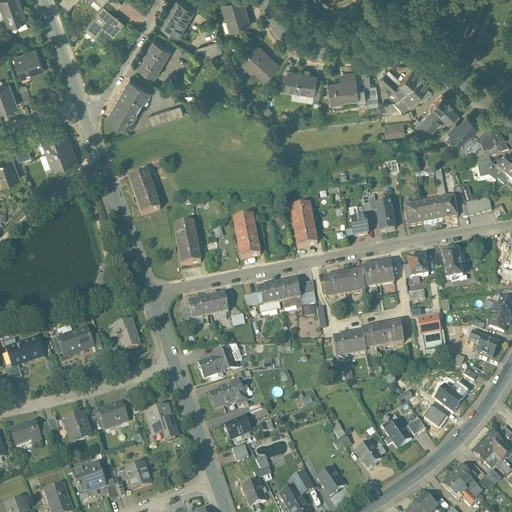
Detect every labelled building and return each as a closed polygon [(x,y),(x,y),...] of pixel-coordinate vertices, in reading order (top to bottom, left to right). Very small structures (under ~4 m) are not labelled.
[(19,0),(0,0),(0,2),(9,26),(17,22),(19,28),(28,25),(19,0)] [(121,3),(118,0),(107,0),(117,8),(121,3)] [(193,8),(179,0),(175,0),(161,25),(177,35),(193,8)] [(226,0),(222,1),(230,28),(249,22),(242,0),(226,0)] [(123,23),(103,6),(85,28),(93,35),(101,25),(113,35),(123,23)] [(169,48),(153,39),(137,66),(153,75),(169,48)] [(219,41),(197,47),(194,53),(204,59),(207,54),(209,53),(210,56),(223,53),(219,41)] [(279,62),(258,43),(242,60),(252,69),(254,67),(265,77),(279,62)] [(36,49),(14,57),(21,77),(44,68),(36,49)] [(398,83),(392,89),(397,93),(401,97),(421,74),(413,66),(398,83)] [(316,73),(287,69),(285,87),(305,90),(306,90),(306,88),(313,89),(313,91),(314,91),(316,76),(316,73)] [(355,71),(343,72),(344,80),(328,82),(330,98),(341,97),(341,98),(357,96),(358,96),(357,88),(355,71)] [(398,83),(385,71),(380,78),(392,89),(398,83)] [(369,73),(362,74),(364,86),(370,85),(369,73)] [(421,74),(401,97),(409,104),(411,106),(414,102),(412,101),(430,81),(421,74)] [(316,76),(314,91),(313,91),(312,98),(318,100),(322,77),(316,76)] [(130,78),(106,117),(126,129),(149,89),(130,78)] [(8,83),(0,85),(0,111),(17,105),(8,83)] [(364,87),(357,88),(358,96),(357,96),(358,100),(365,98),(364,87)] [(26,88),(20,91),(25,104),(31,102),(26,88)] [(313,89),(306,88),(306,90),(305,90),(304,97),(312,98),(313,91),(313,89)] [(442,93),(431,106),(416,123),(422,128),(426,124),(437,111),(440,113),(451,100),(442,93)] [(409,104),(401,97),(398,100),(396,102),(398,103),(404,109),(409,104)] [(451,100),(440,113),(437,111),(426,124),(432,130),(443,117),(448,121),(456,112),(459,108),(451,100)] [(393,102),(383,103),(385,114),(401,110),(393,102)] [(180,105),(148,115),(152,125),(183,115),(180,105)] [(456,112),(448,121),(452,124),(455,120),(460,115),(456,112)] [(459,124),(451,133),(460,141),(470,130),(472,132),(478,125),(467,114),(459,124)] [(452,124),(447,130),(451,133),(459,124),(455,120),(452,124)] [(401,126),(385,128),(386,135),(402,133),(401,126)] [(492,129),(470,147),(475,153),(480,149),(483,152),(487,149),(488,151),(494,146),(494,147),(495,146),(497,148),(503,143),(504,143),(492,129)] [(65,131),(43,140),(52,166),(75,158),(65,131)] [(509,150),(503,143),(497,148),(498,149),(497,150),(499,153),(509,150)] [(27,146),(15,151),(19,162),(31,157),(27,146)] [(511,162),(506,157),(496,168),(491,164),(477,167),(480,179),(489,177),(495,182),(502,174),(505,177),(511,168),(511,162)] [(11,159),(3,162),(1,163),(0,163),(0,183),(1,186),(19,179),(11,159)] [(162,159),(152,163),(154,168),(164,164),(162,159)] [(397,161),(389,163),(391,176),(399,174),(397,161)] [(389,163),(383,164),(385,177),(391,176),(389,163)] [(164,164),(155,168),(157,174),(166,170),(164,164)] [(424,172),(415,174),(417,184),(426,183),(424,172)] [(160,210),(148,173),(128,179),(141,217),(160,210)] [(495,182),(493,185),(499,190),(508,179),(505,177),(502,174),(495,182)] [(448,196),(443,197),(444,201),(439,202),(442,221),(457,219),(454,199),(449,200),(448,196)] [(374,197),(368,198),(370,212),(376,211),(375,206),(374,197)] [(368,198),(362,199),(364,213),(370,212),(368,198)] [(489,199),(466,204),(466,207),(468,217),(475,216),(475,215),(481,214),(480,214),(486,213),(486,212),(492,211),(489,199)] [(430,201),(425,202),(425,204),(421,205),(420,205),(423,225),(429,224),(437,223),(437,222),(442,221),(439,202),(431,203),(430,201)] [(390,203),(375,206),(376,211),(380,232),(394,230),(390,203)] [(310,205),(290,208),(297,248),(317,244),(310,205)] [(420,205),(405,208),(408,228),(423,225),(420,205)] [(497,218),(506,213),(502,205),(493,210),(497,218)] [(466,207),(459,208),(461,218),(468,217),(466,207)] [(253,216),(233,219),(240,259),(260,255),(253,216)] [(365,217),(351,220),(354,237),(368,234),(365,217)] [(193,223),(174,227),(181,266),(201,262),(193,223)] [(458,252),(442,255),(446,280),(452,279),(452,282),(458,281),(457,279),(460,278),(460,279),(461,280),(462,281),(463,281),(464,280),(465,279),(466,278),(466,277),(463,263),(465,263),(463,251),(458,252)] [(441,255),(434,256),(436,268),(443,267),(441,255)] [(425,258),(408,260),(411,278),(428,275),(425,258)] [(391,263),(361,268),(361,271),(364,288),(365,288),(394,283),(391,263)] [(361,271),(323,278),(326,298),(365,291),(365,288),(364,288),(361,271)] [(297,280),(279,284),(282,301),(284,308),(302,304),(300,297),(297,280)] [(312,281),(300,284),(302,295),(314,292),(312,281)] [(279,284),(265,287),(265,285),(260,286),(262,296),(260,296),(261,303),(263,302),(264,304),(282,301),(279,284)] [(409,291),(409,300),(425,298),(424,289),(409,291)] [(244,295),(247,306),(259,304),(257,293),(244,295)] [(225,295),(207,299),(210,315),(228,312),(225,295)] [(511,311),(511,302),(500,298),(498,305),(495,304),(493,312),(494,312),(511,319),(511,316),(511,311),(511,312),(511,311)] [(207,299),(188,302),(189,306),(192,319),(210,315),(207,299)] [(313,305),(306,307),(307,315),(314,313),(313,305)] [(189,306),(179,308),(181,321),(192,319),(189,306)] [(322,307),(317,308),(320,327),(326,326),(322,307)] [(511,319),(494,312),(489,326),(504,332),(507,325),(508,325),(511,319)] [(246,313),(236,314),(238,326),(249,324),(248,318),(247,319),(246,313)] [(131,319),(113,325),(116,333),(116,334),(117,335),(119,335),(124,350),(138,345),(133,330),(134,329),(131,319)] [(485,324),(474,319),(471,325),(482,330),(485,324)] [(400,322),(362,329),(362,332),(365,349),(366,349),(404,342),(400,322)] [(87,328),(57,338),(64,357),(94,347),(87,328)] [(362,332),(333,337),(336,357),(366,352),(366,349),(365,349),(362,332)] [(500,345),(473,334),(469,342),(480,347),(477,353),(493,360),(500,345)] [(38,337),(5,348),(12,367),(18,365),(44,356),(38,337)] [(236,344),(222,346),(223,352),(230,351),(231,354),(239,351),(236,344)] [(450,354),(457,353),(455,344),(449,345),(450,354)] [(110,347),(103,350),(107,361),(114,359),(110,347)] [(103,350),(92,353),(96,365),(107,361),(103,350)] [(223,352),(213,352),(215,356),(213,357),(198,362),(204,378),(211,375),(212,380),(219,378),(217,373),(220,372),(227,370),(227,371),(237,367),(231,354),(230,351),(223,352)] [(463,369),(466,359),(459,357),(455,367),(463,369)] [(18,365),(12,367),(6,369),(10,380),(22,376),(18,365)] [(6,369),(0,371),(0,373),(4,385),(11,382),(10,380),(6,369)] [(478,377),(468,371),(465,376),(475,382),(478,377)] [(244,372),(237,374),(240,381),(246,379),(244,372)] [(406,385),(398,378),(394,383),(402,389),(406,385)] [(231,385),(210,393),(216,408),(222,406),(225,412),(231,410),(228,403),(236,400),(231,385)] [(465,401),(448,388),(438,401),(455,414),(465,401)] [(411,392),(405,396),(408,402),(415,398),(411,392)] [(139,393),(128,396),(132,407),(132,408),(143,404),(139,393)] [(304,405),(311,403),(309,395),(301,398),(304,405)] [(128,396),(120,399),(121,402),(124,410),(132,407),(128,396)] [(405,396),(398,400),(402,406),(408,402),(405,396)] [(415,398),(408,402),(412,406),(420,401),(417,396),(415,398)] [(121,402),(99,410),(105,429),(128,421),(124,410),(121,402)] [(177,434),(167,405),(145,412),(154,437),(164,433),(166,438),(170,440),(175,438),(177,434)] [(83,412),(64,419),(72,442),(91,436),(83,412)] [(55,417),(47,419),(48,421),(51,432),(59,429),(55,417)] [(244,417),(224,425),(230,440),(250,432),(244,417)] [(35,419),(12,427),(17,444),(31,439),(33,444),(42,441),(35,419)] [(51,432),(48,421),(41,423),(45,436),(52,434),(51,432)] [(414,441),(401,422),(395,426),(392,421),(383,427),(387,432),(392,439),(387,442),(390,447),(395,443),(400,450),(414,441)] [(344,429),(340,422),(334,426),(342,440),(347,437),(344,429)] [(422,422),(417,426),(415,424),(410,428),(416,438),(427,431),(422,422)] [(265,423),(258,425),(261,432),(267,430),(265,423)] [(511,439),(511,434),(506,428),(502,433),(511,441),(511,439)] [(498,438),(494,434),(484,443),(503,462),(511,453),(511,451),(503,443),(505,441),(500,436),(498,438)] [(347,437),(342,440),(346,446),(348,450),(355,445),(348,436),(347,437)] [(342,440),(336,444),(340,450),(346,446),(342,440)] [(378,450),(373,443),(359,452),(372,470),(385,461),(383,458),(389,455),(383,447),(378,450)] [(484,443),(475,453),(481,460),(479,462),(482,464),(484,462),(485,463),(490,458),(493,461),(494,460),(500,465),(503,462),(484,443)] [(244,446),(232,450),(236,461),(248,457),(244,446)] [(264,456),(255,459),(259,469),(268,466),(264,456)] [(144,462),(125,469),(132,491),(152,484),(144,462)] [(98,463),(72,472),(80,495),(106,486),(98,463)] [(511,475),(511,470),(505,464),(501,468),(511,477),(511,475)] [(470,475),(461,466),(452,475),(471,495),(475,499),(482,493),(476,488),(477,487),(472,481),(476,477),(472,472),(470,475)] [(270,469),(263,471),(265,478),(272,475),(270,469)] [(333,470),(320,479),(333,497),(346,488),(333,470)] [(263,471),(256,474),(258,480),(265,478),(263,471)] [(490,478),(499,487),(505,481),(495,472),(490,478)] [(317,490),(308,474),(294,482),(297,487),(303,498),(317,490)] [(471,495),(452,475),(442,485),(459,503),(462,499),(465,502),(471,495)] [(499,487),(490,478),(484,484),(493,493),(499,487)] [(258,481),(243,487),(250,507),(266,502),(263,494),(266,493),(264,488),(261,489),(258,481)] [(121,483),(114,486),(119,498),(125,495),(121,483)] [(63,485),(44,492),(51,511),(71,511),(73,511),(63,485)] [(114,486),(106,488),(111,501),(119,498),(114,486)] [(297,487),(282,496),(290,511),(311,511),(303,498),(297,487)] [(434,511),(437,509),(424,495),(414,505),(421,511),(434,511)] [(471,495),(465,502),(470,508),(477,501),(475,499),(471,495)] [(24,498),(6,504),(8,511),(26,511),(28,511),(24,498)]
